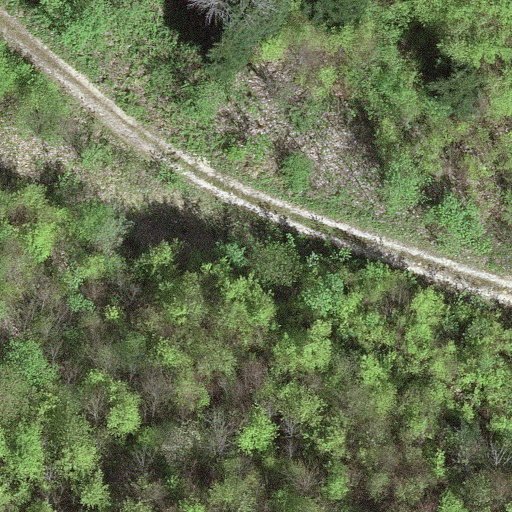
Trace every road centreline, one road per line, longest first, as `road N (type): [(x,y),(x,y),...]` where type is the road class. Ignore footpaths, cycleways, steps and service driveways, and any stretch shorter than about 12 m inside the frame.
road 1 (track): [(511,286),(383,246),(146,131),(0,3)]
road 2 (track): [(289,200),(0,160)]
